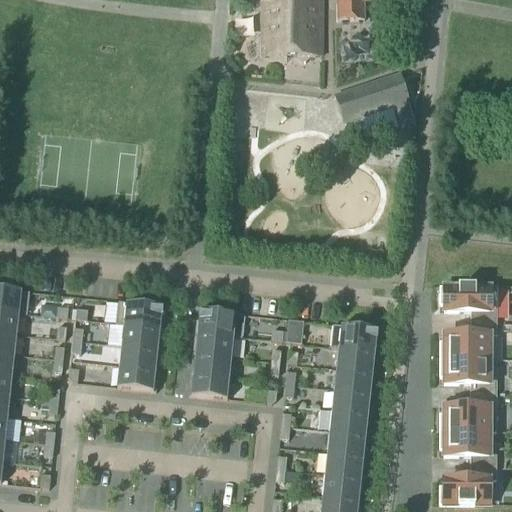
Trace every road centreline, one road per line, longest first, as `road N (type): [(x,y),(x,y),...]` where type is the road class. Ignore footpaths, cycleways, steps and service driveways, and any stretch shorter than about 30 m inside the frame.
road 1 (residential): [(407,301),(0,258)]
road 2 (residential): [(422,293),(414,511)]
